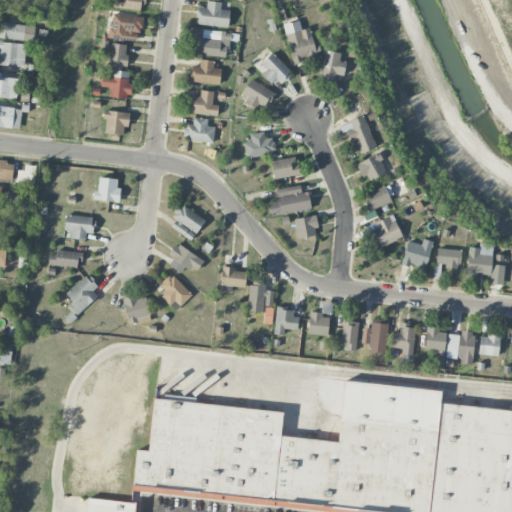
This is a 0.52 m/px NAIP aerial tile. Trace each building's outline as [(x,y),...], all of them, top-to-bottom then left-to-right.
[(111,0),(111,7),(143,10),(143,0),(111,0)] [(221,2),(207,0),(206,7),(198,7),(196,24),(228,27),(230,10),(220,9),(221,2)] [(141,16),(111,14),(110,38),(140,39),(141,16)] [(317,55),(309,27),(301,29),(299,20),(283,24),(293,62),(317,55)] [(0,26),(0,38),(33,40),(34,25),(0,23),(0,26)] [(228,56),(228,31),(202,31),(202,38),(196,38),(196,55),(228,56)] [(25,43),(0,42),(0,65),(24,66),(25,43)] [(128,44),(111,42),(108,65),(125,68),(128,44)] [(341,53),(325,50),(319,78),(335,81),(336,74),(343,76),(346,62),(339,61),(341,53)] [(261,63),(267,69),(261,74),(274,87),(290,71),(272,52),(261,63)] [(213,68),(214,60),(199,59),(199,66),(191,66),(190,82),(220,83),(220,68),(213,68)] [(109,97),(130,98),(130,82),(128,82),(129,71),(111,70),(109,97)] [(0,97),(17,98),(18,77),(0,76),(0,97)] [(240,96),(264,110),(274,92),(250,78),(240,96)] [(211,104),(213,91),(201,89),(200,96),(193,95),(191,112),(217,115),(218,105),(211,104)] [(0,126),(20,128),(21,107),(0,106),(0,126)] [(127,111),(105,110),(104,133),(126,134),(127,111)] [(360,153),(376,147),(364,116),(343,124),(349,142),(355,139),(360,153)] [(207,126),(207,118),(193,118),(192,124),(186,124),(185,141),(213,142),(214,126),(207,126)] [(244,142),(246,157),(275,153),(273,137),(265,138),(264,132),(250,133),(251,141),(244,142)] [(387,171),(377,153),(356,164),(366,182),(387,171)] [(272,159),(273,177),(298,176),(297,158),(272,159)] [(0,160),(0,179),(13,180),(14,162),(0,160)] [(17,170),(17,182),(25,183),(25,188),(34,189),(35,165),(25,165),(24,170),(17,170)] [(96,200),(118,201),(119,178),(97,177),(96,200)] [(312,209),(310,191),(301,193),(300,185),(276,188),(278,201),(269,202),(270,215),(312,209)] [(390,202),(385,186),(364,194),(370,209),(390,202)] [(171,227),(191,240),(205,220),(180,203),(172,215),(177,218),(171,227)] [(373,232),(380,247),(402,237),(393,214),(373,222),(377,230),(373,232)] [(64,230),(71,231),(71,238),(85,239),(86,233),(93,233),(94,216),(65,215),(64,230)] [(317,235),(315,215),(294,218),(297,238),(317,235)] [(402,264),(426,270),(432,241),(423,239),(421,244),(407,241),(402,264)] [(173,258),(168,265),(180,273),(186,265),(196,272),(203,261),(176,242),(167,254),(173,258)] [(490,275),(493,244),(479,242),(478,248),(469,246),(466,272),(490,275)] [(461,250),(437,248),(435,265),(459,267),(461,250)] [(78,268),(81,254),(50,249),(48,263),(78,268)] [(439,280),(441,264),(435,263),(433,279),(439,280)] [(245,287),(245,269),(222,268),(221,285),(245,287)] [(165,290),(160,295),(169,304),(175,299),(181,305),(191,295),(170,273),(159,284),(165,290)] [(97,295),(92,291),(98,285),(85,274),(66,294),(73,300),(68,306),(78,316),(97,295)] [(273,290),(265,290),(265,285),(249,284),(247,311),(262,312),(263,305),(272,306),(273,290)] [(123,299),(127,322),(150,317),(146,295),(123,299)] [(273,307),(265,306),(263,323),(271,324),(273,307)] [(274,334),(284,334),(284,329),(296,330),(297,309),(275,308),(274,334)] [(309,313),(308,334),(328,335),(329,314),(309,313)] [(357,319),(343,318),(342,350),(357,350),(357,319)] [(368,343),(368,351),(385,353),(388,322),(371,321),(370,328),(362,327),(361,343),(368,343)] [(401,348),(401,355),(413,356),(414,324),(399,323),(399,332),(391,332),(390,348),(401,348)] [(445,350),(446,329),(426,328),(425,349),(445,350)] [(471,364),(474,331),(460,330),(459,334),(448,333),(445,357),(459,358),(459,363),(471,364)] [(498,355),(499,335),(479,334),(478,355),(498,355)] [(0,345),(0,364),(11,364),(12,341),(0,340),(0,345)] [(511,511),(511,409),(440,402),(437,425),(361,417),(363,403),(343,400),(338,441),(280,435),(282,411),(154,396),(148,450),(137,448),(132,488),(342,511),(511,511)] [(136,511),(137,501),(86,496),(84,511),(136,511)]
